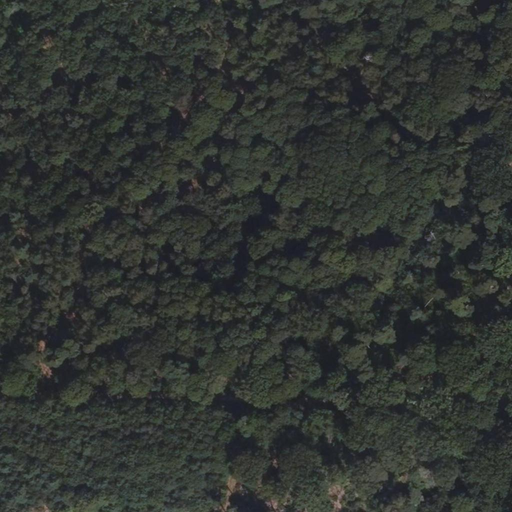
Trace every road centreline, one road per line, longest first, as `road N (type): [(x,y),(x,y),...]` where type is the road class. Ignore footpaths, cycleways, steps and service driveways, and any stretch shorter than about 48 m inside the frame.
road 1 (track): [(424,403),(0,394)]
road 2 (track): [(424,403),(371,511)]
